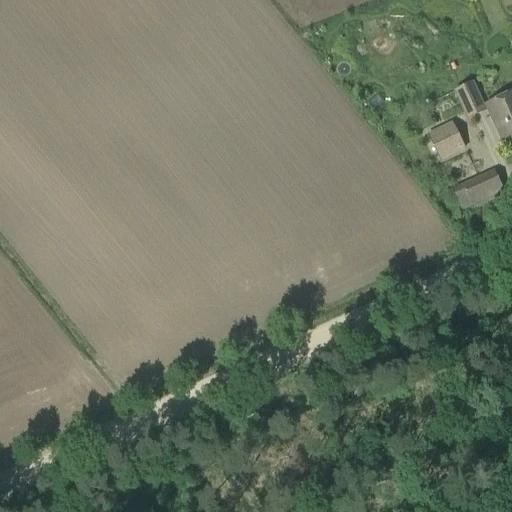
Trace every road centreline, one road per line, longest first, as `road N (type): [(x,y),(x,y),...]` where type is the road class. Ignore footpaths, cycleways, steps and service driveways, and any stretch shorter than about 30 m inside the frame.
road 1 (track): [(0,482),(511,245)]
road 2 (track): [(281,511),(199,389)]
